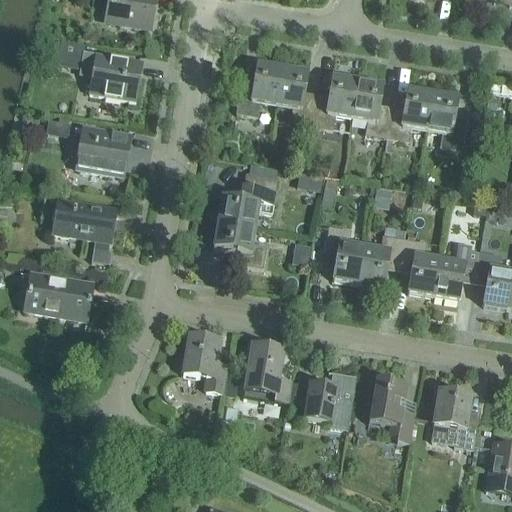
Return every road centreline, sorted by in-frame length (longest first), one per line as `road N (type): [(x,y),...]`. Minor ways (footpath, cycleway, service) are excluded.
road 1 (residential): [(153,305),(201,8),(345,32)]
road 2 (residential): [(511,365),(153,305)]
road 3 (unclassified): [(319,511),(109,418)]
road 4 (residential): [(511,61),(345,32)]
road 5 (residential): [(109,418),(153,305)]
